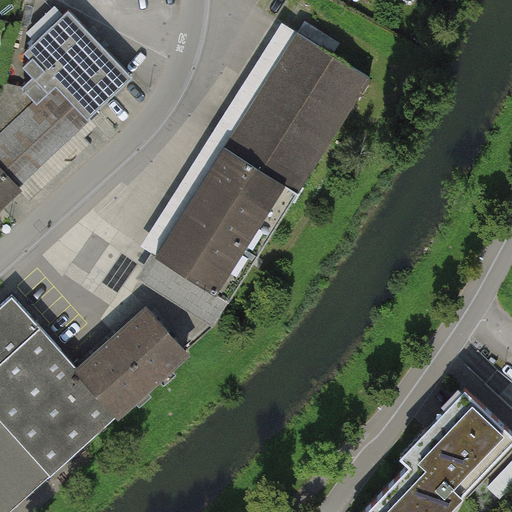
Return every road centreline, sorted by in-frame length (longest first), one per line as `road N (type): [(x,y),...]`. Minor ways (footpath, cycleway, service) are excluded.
road 1 (residential): [(0,259),(159,109),(178,77),(197,0)]
road 2 (residential): [(511,251),(456,344),(331,511)]
